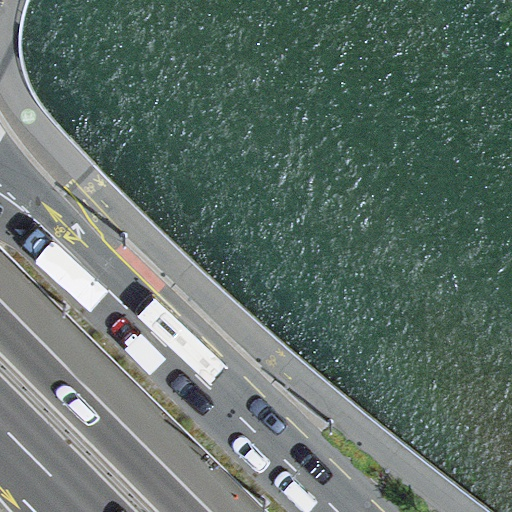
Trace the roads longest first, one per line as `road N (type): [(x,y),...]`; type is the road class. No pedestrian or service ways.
road 1 (primary): [(338,511),(23,207)]
road 2 (motorway): [(184,511),(0,327)]
